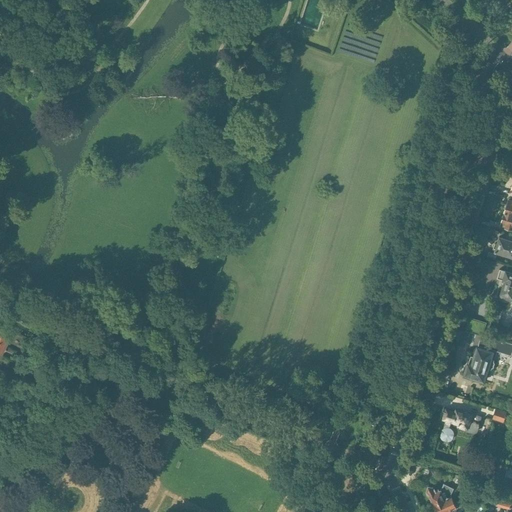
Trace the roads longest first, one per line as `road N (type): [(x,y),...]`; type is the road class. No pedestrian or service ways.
road 1 (residential): [(390,470),(27,320),(0,301)]
road 2 (residential): [(390,470),(511,90)]
